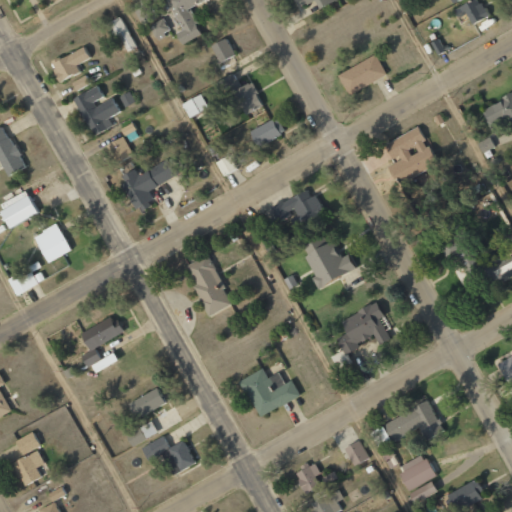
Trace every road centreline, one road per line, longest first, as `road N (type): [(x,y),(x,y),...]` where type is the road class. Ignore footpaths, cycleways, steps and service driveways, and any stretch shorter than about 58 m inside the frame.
road 1 (residential): [(0,336),(511,42)]
road 2 (tertiary): [(275,511),(0,30)]
road 3 (residential): [(511,447),(255,0)]
road 4 (residential): [(174,511),(511,318)]
